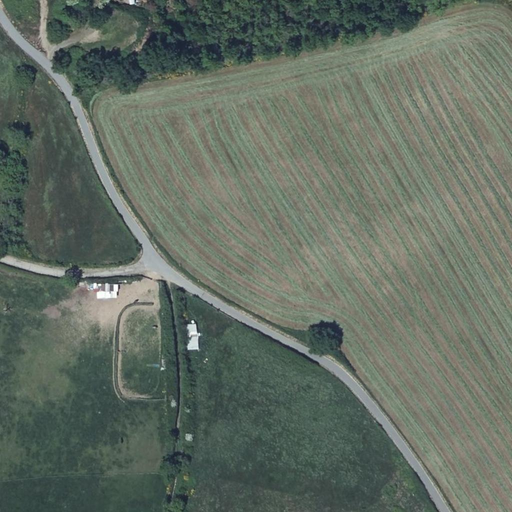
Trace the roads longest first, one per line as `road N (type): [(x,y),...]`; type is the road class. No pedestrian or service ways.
road 1 (unclassified): [(445,511),(399,438),(346,376),(197,292),(161,262)]
road 2 (unclassified): [(161,262),(127,217),(60,75),(0,11)]
road 3 (unclassified): [(0,256),(72,274),(161,262)]
